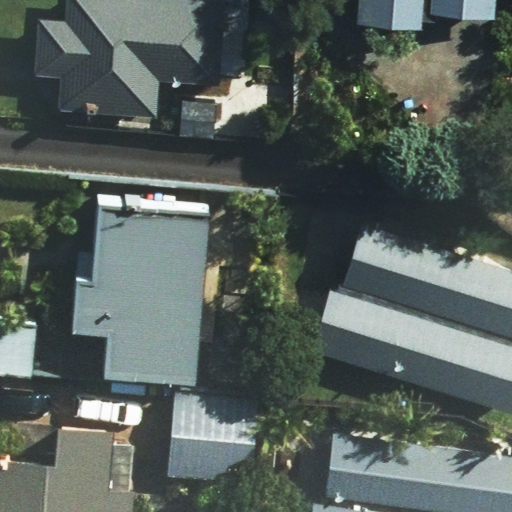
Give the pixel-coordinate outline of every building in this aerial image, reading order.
[(227,0),(69,0),(68,15),(41,13),(37,70),(65,72),(63,104),(161,110),(164,75),(223,79),(227,0)] [(426,0),(363,0),(362,19),(425,24),(426,0)] [(499,0),(435,0),(435,7),(499,12),(499,0)] [(215,205),(105,194),(97,273),(80,271),(75,322),(113,326),(109,366),(199,375),(215,205)] [(511,263),(365,216),(345,278),(511,331),(511,263)] [(511,339),(332,282),(312,344),(511,406),(511,339)] [(36,320),(0,318),(0,376),(33,378),(36,320)] [(259,395),(177,390),(172,471),(253,476),(259,395)] [(22,455),(0,453),(0,511),(136,511),(138,486),(114,484),(118,424),(62,420),(60,457),(22,455)] [(511,511),(511,449),(338,425),(329,491),(481,511),(511,511)] [(434,511),(319,497),(316,511),(434,511)]
